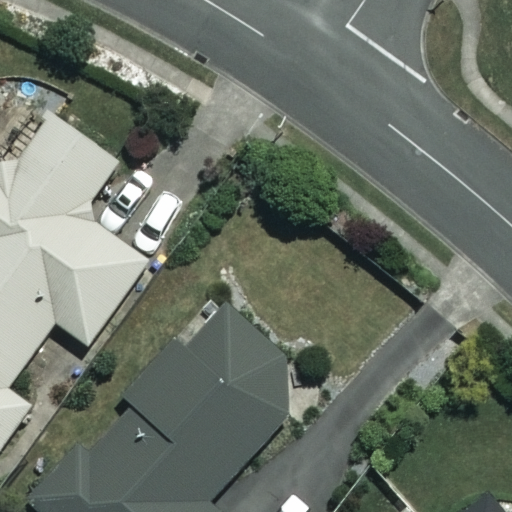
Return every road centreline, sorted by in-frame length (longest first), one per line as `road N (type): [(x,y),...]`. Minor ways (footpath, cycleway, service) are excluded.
road 1 (residential): [(511,225),(316,64)]
road 2 (residential): [(316,64),(203,0)]
